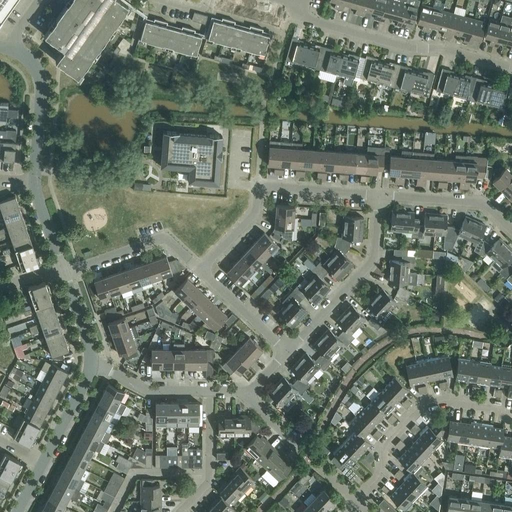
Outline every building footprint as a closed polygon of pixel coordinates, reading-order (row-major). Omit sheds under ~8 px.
[(0,0),(0,25),(2,23),(2,22),(17,0),(0,0)] [(127,14),(131,7),(121,0),(65,0),(64,2),(67,4),(56,18),(53,16),(47,25),(50,27),(44,35),(63,49),(55,61),(77,77),(76,78),(79,80),(84,74),(81,72),(124,12),(127,14)] [(332,0),(335,1),(334,7),(338,8),(340,0),(332,0)] [(350,5),(351,0),(340,0),(338,8),(343,10),(344,3),(350,5)] [(359,14),(362,0),(351,0),(350,5),(356,7),(354,13),(359,14)] [(371,11),(374,0),(362,0),(359,14),(363,15),(365,9),(371,11)] [(374,0),(371,11),(377,13),(375,19),(380,20),(385,0),(374,0)] [(392,17),(396,0),(385,0),(380,20),(384,21),(386,15),(392,17)] [(401,26),(407,2),(407,0),(396,0),(392,17),(398,18),(396,24),(401,26)] [(413,22),(418,5),(407,2),(401,26),(405,27),(407,21),(413,22)] [(426,31),(432,7),(422,4),(417,21),(423,23),(421,30),(426,31)] [(438,27),(443,10),(432,7),(426,31),(430,32),(432,26),(438,27)] [(447,37),(453,13),(443,10),(438,27),(444,29),(442,35),(447,37)] [(459,33),(464,16),(453,13),(447,37),(451,38),(453,31),(459,33)] [(505,42),(510,25),(511,18),(511,17),(502,15),(500,22),(493,45),(498,46),(500,40),(505,42)] [(467,43),(474,19),(464,16),(459,33),(465,35),(463,41),(467,43)] [(222,42),(228,19),(222,17),(221,21),(213,19),(208,37),(206,37),(205,41),(213,43),(213,40),(222,42)] [(154,43),(160,20),(154,18),(153,22),(145,20),(140,38),(138,37),(137,42),(145,44),(146,40),(154,43)] [(235,49),(241,27),(234,25),(235,21),(228,19),(222,42),(231,45),(230,48),(235,49)] [(485,22),(474,19),(467,43),(472,44),(474,37),(480,39),(485,22)] [(493,45),(500,22),(489,19),(484,36),(490,38),(489,44),(493,45)] [(167,50),(173,28),(166,26),(167,21),(160,20),(154,43),(163,45),(162,49),(167,50)] [(182,51),(189,27),(182,25),(181,30),(173,28),(167,50),(172,51),(173,48),(182,51)] [(250,50),(256,27),(249,25),(248,29),(241,27),(235,49),(240,50),(241,47),(250,50)] [(197,54),(202,36),(202,35),(194,33),(195,29),(189,27),(182,51),(191,53),(190,56),(197,58),(198,54),(197,54)] [(264,53),(269,35),(261,33),(263,28),(256,27),(250,50),(259,52),(258,56),(265,58),(266,54),(264,53)] [(303,64),(308,44),(298,41),(298,39),(292,37),(286,59),(303,64)] [(320,68),(326,47),(319,45),(319,47),(308,44),(303,64),(320,68)] [(336,73),(342,54),(331,51),(332,48),(326,47),(320,68),(336,73)] [(352,57),(342,54),(336,73),(345,75),(343,82),(352,85),(360,56),(353,54),(352,57)] [(377,81),(383,62),(372,59),(373,56),(366,54),(360,77),(377,81)] [(394,86),(400,64),(394,62),(393,65),(383,62),(377,81),(394,86)] [(411,91),(416,71),(406,68),(406,66),(400,64),(394,86),(411,91)] [(453,94),(459,75),(448,72),(448,69),(442,68),(435,89),(453,94)] [(427,74),(416,71),(411,91),(428,95),(434,73),(427,72),(427,74)] [(470,99),(476,77),(469,75),(469,78),(459,75),(453,94),(470,99)] [(487,103),(492,84),(481,81),(482,79),(476,77),(470,99),(487,103)] [(502,87),(492,84),(487,103),(503,108),(510,86),(503,85),(502,87)] [(8,109),(7,116),(17,117),(17,110),(8,109)] [(5,140),(3,160),(7,161),(7,158),(14,159),(16,139),(16,131),(5,130),(5,138),(5,140)] [(221,148),(222,135),(206,134),(206,135),(179,133),(179,132),(163,131),(160,166),(189,168),(188,181),(218,184),(220,159),(221,159),(222,148),(221,148)] [(269,146),(268,164),(279,164),(280,147),(281,141),(269,140),(269,146)] [(291,142),(291,148),(290,165),(300,166),(302,148),(302,143),(291,142)] [(367,146),(367,154),(365,171),(377,172),(377,166),(383,167),(384,155),(385,147),(367,146)] [(290,165),(291,148),(280,147),(279,164),(290,165)] [(311,167),(312,149),(302,148),(300,166),(311,167)] [(322,168),(323,150),(312,149),(311,167),(322,168)] [(333,169),(334,151),(323,150),(322,168),(333,169)] [(400,174),(399,177),(400,177),(404,177),(405,174),(410,175),(412,151),(402,150),(401,156),(400,174)] [(344,170),(345,152),(334,151),(333,169),(344,170)] [(412,151),(410,175),(417,175),(417,178),(421,179),(421,175),(423,151),(412,151)] [(421,175),(421,179),(426,179),(426,176),(432,176),(433,159),(434,152),(423,151),(421,175)] [(355,170),(356,153),(345,152),(344,170),(355,170)] [(365,171),(367,154),(356,153),(355,170),(365,171)] [(455,160),(454,178),(460,179),(460,182),(464,182),(466,155),(456,154),(455,160)] [(389,167),(389,173),(395,173),(395,177),(399,177),(400,174),(401,156),(390,155),(389,167)] [(466,155),(464,182),(469,182),(469,179),(476,180),(476,176),(484,177),(484,176),(487,164),(487,163),(478,162),(478,156),(466,155)] [(443,177),(444,159),(433,159),(432,176),(443,177)] [(454,178),(455,160),(444,159),(443,177),(454,178)] [(487,164),(484,176),(490,177),(492,165),(487,164)] [(500,188),(511,175),(511,173),(505,167),(492,180),(500,188)] [(511,175),(500,188),(508,196),(511,191),(511,175)] [(0,200),(0,205),(2,211),(19,205),(15,195),(0,200)] [(293,217),(294,206),(276,204),(275,215),(293,217)] [(22,215),(19,205),(2,211),(5,220),(22,215)] [(402,231),(403,211),(392,210),(391,230),(402,231)] [(403,211),(402,231),(412,231),(411,236),(418,237),(419,224),(418,224),(419,218),(413,218),(414,211),(403,211)] [(434,233),(436,213),(425,213),(424,224),(419,224),(418,237),(424,237),(424,232),(434,233)] [(447,249),(453,227),(446,226),(447,214),(436,213),(434,233),(445,234),(443,248),(447,249)] [(25,224),(22,215),(5,220),(9,230),(25,224)] [(291,241),(293,217),(275,215),(275,227),(272,231),(291,241)] [(344,215),(343,226),(363,228),(364,217),(344,215)] [(467,238),(476,220),(465,216),(460,230),(453,227),(447,249),(451,250),(458,234),(467,238)] [(486,224),(476,220),(467,238),(477,242),(474,250),(478,253),(486,241),(481,236),(486,224)] [(28,234),(25,224),(9,230),(12,240),(28,234)] [(362,239),(363,228),(343,226),(342,236),(337,236),(336,241),(349,248),(350,238),(362,239)] [(264,232),(256,240),(270,252),(274,256),(281,248),(278,244),(264,232)] [(32,244),(28,234),(12,240),(15,250),(32,244)] [(494,259),(508,245),(500,238),(491,246),(486,241),(478,253),(483,256),(486,252),(494,259)] [(270,252),(256,240),(249,248),(262,260),(270,252)] [(344,254),(349,248),(336,241),(334,246),(338,249),(331,257),(345,270),(353,262),(344,254)] [(35,254),(32,244),(15,250),(19,260),(35,254)] [(511,249),(508,245),(494,259),(491,263),(503,274),(511,265),(508,261),(511,256),(511,249)] [(262,260),(249,248),(242,256),(255,268),(262,260)] [(41,263),(38,255),(36,256),(35,254),(19,260),(22,270),(41,263)] [(185,268),(175,259),(168,261),(166,255),(155,259),(161,276),(185,268)] [(415,256),(406,255),(402,255),(402,260),(390,260),(389,270),(408,272),(409,262),(414,262),(415,256)] [(255,268),(242,256),(234,263),(247,276),(255,268)] [(345,270),(331,257),(324,264),(320,261),(316,265),(325,274),(329,270),(337,278),(345,270)] [(289,261),(285,258),(281,263),(284,266),(289,261)] [(161,276),(155,259),(145,263),(151,280),(161,276)] [(153,285),(151,280),(145,263),(135,266),(141,283),(143,288),(153,285)] [(247,276),(234,263),(226,272),(239,284),(247,276)] [(321,278),(325,274),(316,265),(312,270),(315,273),(308,281),(322,294),(330,286),(321,278)] [(511,283),(511,265),(503,274),(511,283)] [(141,283),(135,266),(125,270),(131,287),(141,283)] [(125,270),(115,273),(121,290),(123,296),(133,293),(131,287),(125,270)] [(389,270),(388,281),(408,283),(416,283),(416,273),(408,272),(389,270)] [(121,290),(115,273),(105,277),(110,294),(121,290)] [(274,277),(270,274),(266,278),(269,282),(274,277)] [(436,274),(435,294),(443,295),(444,275),(436,274)] [(110,294),(105,277),(94,281),(100,298),(110,294)] [(182,298),(195,285),(187,277),(174,291),(182,298)] [(322,294),(308,281),(304,277),(293,289),(303,298),(306,294),(315,302),(322,294)] [(265,286),(269,282),(266,278),(261,283),(265,286)] [(485,282),(480,278),(476,282),(480,287),(485,282)] [(50,288),(47,281),(28,287),(32,297),(48,291),(48,289),(50,288)] [(190,306),(203,293),(195,285),(182,298),(190,306)] [(399,285),(397,290),(409,296),(411,291),(399,285)] [(272,292),(268,288),(259,297),(263,301),(272,292)] [(382,288),(374,296),(389,309),(396,302),(382,288)] [(293,289),(282,301),(286,305),(300,318),(307,310),(299,302),(303,298),(293,289)] [(259,293),(258,293),(255,290),(250,295),(254,298),(259,293)] [(406,301),(409,296),(397,290),(394,296),(406,301)] [(52,301),(48,291),(32,297),(35,307),(52,301)] [(198,313),(211,300),(203,293),(190,306),(198,313)] [(389,309),(374,296),(367,304),(369,305),(365,309),(372,316),(381,325),(385,320),(382,317),(389,309)] [(504,297),(499,303),(503,307),(509,301),(504,297)] [(206,321),(218,307),(211,300),(198,313),(206,321)] [(55,311),(52,301),(35,307),(38,317),(55,311)] [(351,304),(344,312),(358,326),(366,318),(351,304)] [(300,318),(286,305),(278,313),(292,326),(300,318)] [(104,310),(107,319),(118,316),(116,311),(115,306),(104,310)] [(153,307),(146,309),(150,320),(157,317),(153,307)] [(227,315),(218,307),(206,321),(214,329),(227,315)] [(59,320),(55,311),(38,317),(42,326),(59,320)] [(358,326),(344,312),(336,320),(345,328),(341,332),(350,341),(355,337),(351,333),(358,326)] [(129,327),(125,316),(108,322),(112,333),(129,327)] [(381,325),(372,316),(368,320),(377,329),(381,325)] [(62,330),(59,320),(42,326),(45,336),(62,330)] [(134,325),(129,327),(112,333),(115,343),(132,337),(138,335),(134,325)] [(350,341),(341,332),(337,336),(329,328),(321,336),(335,350),(336,350),(343,342),(346,346),(350,341)] [(65,340),(62,330),(45,336),(48,345),(65,340)] [(19,334),(10,337),(14,346),(21,344),(22,344),(19,334)] [(335,350),(321,336),(314,344),(322,352),(318,356),(328,365),(339,353),(336,350),(335,350)] [(138,354),(132,337),(115,343),(119,354),(123,353),(125,359),(138,354)] [(249,337),(242,345),(255,357),(262,349),(249,337)] [(65,340),(48,345),(52,356),(53,355),(54,358),(60,358),(64,357),(62,352),(69,350),(65,340)] [(21,344),(14,346),(17,356),(24,354),(23,349),(21,344)] [(255,357),(242,345),(234,353),(247,365),(255,357)] [(162,367),(163,349),(151,349),(151,367),(162,367)] [(173,367),(173,349),(163,349),(162,367),(173,367)] [(184,367),(184,349),(173,349),(173,367),(184,367)] [(195,366),(195,349),(184,349),(184,367),(195,366)] [(213,349),(195,349),(195,366),(213,366),(213,349)] [(328,365),(318,356),(314,360),(306,352),(298,360),(313,374),(320,366),(323,370),(328,365)] [(247,365),(234,353),(222,366),(230,374),(235,369),(239,373),(247,365)] [(448,354),(437,356),(441,375),(452,373),(449,356),(448,357),(448,354)] [(441,375),(437,356),(426,358),(427,361),(431,378),(441,375)] [(466,378),(469,359),(458,357),(458,360),(457,360),(455,377),(466,378)] [(426,358),(416,361),(417,364),(420,380),(431,378),(427,361),(426,358)] [(477,380),(480,361),(469,359),(466,378),(477,380)] [(313,374),(298,360),(291,368),(300,376),(296,380),(305,389),(309,385),(306,381),(313,374)] [(487,381),(490,365),(490,362),(480,361),(477,380),(476,383),(487,384),(488,381),(487,381)] [(52,363),(47,372),(63,380),(68,371),(67,371),(70,366),(64,363),(61,368),(52,363)] [(420,380),(417,364),(405,366),(409,382),(420,380)] [(510,375),(511,375),(511,368),(511,365),(501,364),(501,367),(498,383),(508,385),(509,385),(510,375)] [(498,383),(501,367),(490,365),(487,381),(488,381),(498,383)] [(63,380),(47,372),(42,381),(58,389),(63,380)] [(305,389),(296,380),(292,384),(283,376),(276,384),(290,398),(297,390),(301,394),(305,389)] [(395,377),(387,385),(399,396),(407,388),(395,377)] [(58,389),(42,381),(37,390),(53,398),(58,389)] [(108,383),(103,392),(119,401),(124,391),(108,383)] [(290,398),(276,384),(268,392),(283,406),(290,398)] [(399,396),(387,385),(380,393),(392,404),(399,396)] [(49,407),(53,398),(37,390),(33,399),(49,407)] [(392,404),(380,393),(378,391),(370,399),(372,401),(384,412),(387,414),(394,406),(392,404)] [(126,404),(119,401),(103,392),(98,402),(114,410),(122,414),(126,404)] [(49,407),(33,399),(28,408),(44,416),(49,407)] [(384,412),(372,401),(365,408),(377,420),(384,412)] [(109,420),(114,410),(98,402),(93,412),(109,420)] [(166,426),(166,420),(166,402),(155,402),(155,426),(166,426)] [(177,402),(166,402),(166,420),(166,426),(177,426),(177,402)] [(188,402),(177,402),(177,426),(188,426),(188,402)] [(199,402),(188,402),(188,426),(199,426),(199,420),(199,402)] [(361,404),(353,413),(355,414),(370,428),(377,420),(365,408),(361,404)] [(39,426),(44,416),(28,408),(23,417),(39,426)] [(104,429),(109,420),(93,412),(88,421),(104,429)] [(363,435),(370,428),(355,414),(348,422),(350,424),(350,425),(355,429),(357,431),(362,436),(363,435)] [(234,435),(234,417),(225,417),(225,415),(218,415),(218,435),(234,435)] [(250,417),(250,415),(243,415),(243,417),(234,417),(234,435),(250,435),(250,432),(253,435),(261,427),(250,417)] [(39,426),(23,417),(19,427),(34,435),(39,426)] [(308,432),(317,423),(312,419),(303,428),(308,432)] [(88,421),(83,431),(105,442),(106,442),(111,433),(104,429),(88,421)] [(458,439),(460,423),(448,421),(442,421),(439,422),(443,434),(446,435),(446,437),(458,439)] [(468,441),(468,444),(478,445),(479,442),(482,423),(471,421),(470,424),(471,424),(468,441)] [(427,425),(419,433),(422,435),(433,446),(436,448),(444,440),(441,438),(440,437),(443,434),(439,422),(435,424),(431,428),(429,427),(427,425)] [(458,439),(457,442),(468,444),(468,441),(471,424),(470,424),(460,423),(458,439)] [(479,442),(478,445),(489,447),(490,444),(492,427),(492,424),(482,423),(479,442)] [(34,435),(19,427),(14,436),(32,445),(35,438),(33,437),(34,435)] [(490,444),(489,447),(500,448),(500,445),(502,436),(503,429),(492,427),(490,444)] [(355,429),(348,437),(362,450),(370,442),(363,435),(362,436),(357,431),(355,429)] [(100,451),(105,442),(83,431),(78,440),(94,448),(100,451)] [(256,458),(270,443),(265,439),(263,440),(256,434),(244,447),(256,458)] [(426,454),(433,446),(422,435),(414,443),(426,454)] [(509,457),(511,439),(511,437),(502,436),(500,445),(500,448),(498,455),(509,457)] [(355,458),(362,450),(348,437),(340,444),(355,458)] [(89,458),(94,448),(78,440),(73,450),(89,458)] [(188,454),(188,448),(188,442),(182,442),(182,454),(177,454),(177,467),(188,467),(188,454)] [(267,469),(279,456),(273,449),(274,448),(270,443),(256,458),(267,469)] [(426,454),(414,443),(407,451),(419,462),(426,454)] [(355,458),(340,444),(333,453),(335,454),(330,459),(341,469),(345,464),(347,466),(355,458)] [(137,446),(132,456),(146,463),(146,467),(152,467),(152,451),(145,451),(137,446)] [(202,467),(202,448),(188,448),(188,454),(188,467),(202,467)] [(84,468),(89,458),(73,450),(68,459),(84,468)] [(407,451),(399,459),(411,470),(413,472),(416,475),(424,467),(419,462),(407,451)] [(5,453),(0,462),(16,470),(17,468),(19,469),(23,462),(5,453)] [(146,463),(132,456),(130,454),(127,458),(119,454),(115,460),(119,462),(130,467),(146,467),(146,463)] [(166,467),(166,454),(155,454),(155,467),(166,467)] [(177,467),(177,454),(166,454),(166,467),(177,467)] [(286,462),(279,456),(267,469),(279,480),(293,465),(287,460),(286,462)] [(84,468),(68,459),(63,469),(84,480),(85,480),(90,471),(84,468)] [(16,470),(0,462),(0,461),(0,473),(11,479),(16,470)] [(127,473),(130,467),(119,462),(116,467),(127,473)] [(474,472),(475,468),(476,465),(465,463),(464,470),(474,472)] [(237,473),(231,480),(244,492),(255,480),(240,466),(235,471),(237,473)] [(80,490),(84,480),(63,469),(58,478),(80,490)] [(411,470),(403,478),(406,480),(420,494),(427,486),(425,484),(426,483),(416,475),(413,472),(411,470)] [(311,476),(306,472),(297,481),(302,485),(311,476)] [(11,479),(0,473),(0,485),(6,488),(11,479)] [(75,500),(80,490),(58,478),(53,488),(69,496),(69,497),(75,500)] [(159,485),(153,485),(153,479),(141,479),(140,501),(161,501),(161,495),(158,495),(159,485)] [(244,492),(231,480),(224,486),(223,484),(218,490),(232,503),(244,492)] [(420,494),(406,480),(398,488),(410,499),(413,501),(420,494)] [(120,486),(114,483),(109,481),(104,490),(115,496),(120,486)] [(69,496),(53,488),(48,498),(64,506),(69,497),(69,496)] [(323,488),(316,496),(327,506),(331,510),(338,502),(323,488)] [(410,499),(398,488),(390,497),(402,508),(410,499)] [(115,496),(104,490),(100,497),(105,500),(104,502),(110,505),(115,496)] [(217,501),(210,508),(214,511),(231,511),(234,509),(219,495),(215,500),(217,501)] [(457,511),(460,497),(449,495),(446,511),(457,511)] [(327,506),(316,496),(307,506),(313,511),(322,511),(321,511),(327,506)] [(468,511),(471,498),(460,497),(457,511),(468,511)] [(60,511),(64,506),(48,498),(43,507),(52,511),(60,511)] [(383,498),(377,504),(385,511),(394,511),(396,510),(383,498)] [(479,511),(481,500),(471,498),(468,511),(479,511)] [(490,511),(492,501),(481,500),(479,511),(490,511)] [(161,507),(161,501),(140,501),(140,507),(135,507),(134,511),(158,511),(159,507),(161,507)] [(501,511),(503,503),(492,501),(490,511),(501,511)] [(99,511),(106,511),(110,505),(104,502),(103,505),(98,502),(94,509),(99,511)] [(511,511),(511,504),(503,503),(501,511),(511,511)]
